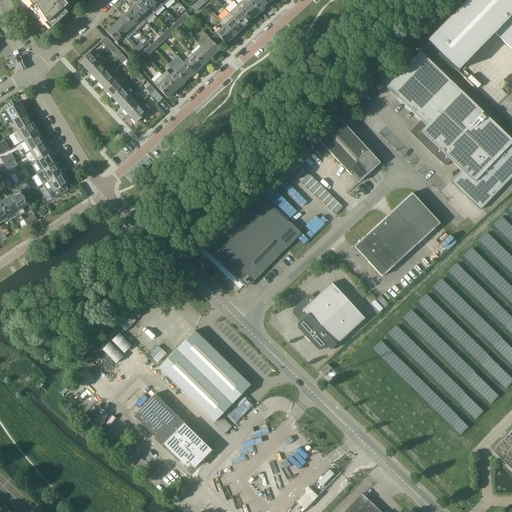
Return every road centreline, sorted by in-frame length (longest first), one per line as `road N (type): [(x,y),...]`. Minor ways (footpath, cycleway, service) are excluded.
road 1 (residential): [(102,187),(297,0)]
road 2 (unclassified): [(425,511),(236,326)]
road 3 (unclassified): [(236,326),(405,169)]
road 4 (unclassified): [(236,326),(134,218)]
road 5 (residential): [(102,187),(29,74)]
